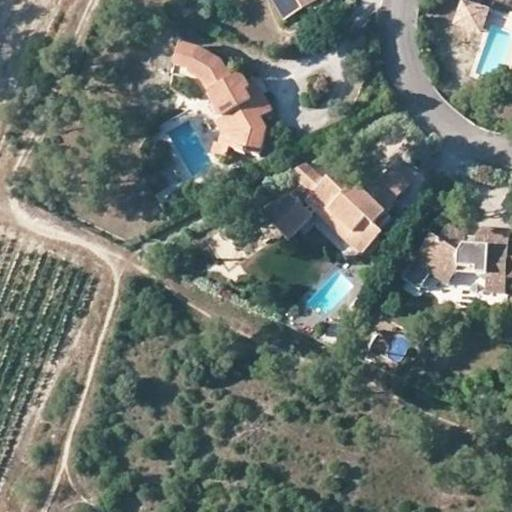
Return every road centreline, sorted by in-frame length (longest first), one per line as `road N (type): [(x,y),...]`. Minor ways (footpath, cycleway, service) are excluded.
road 1 (track): [(3,197),(97,0)]
road 2 (residential): [(406,0),(402,58),(428,117),(473,149),(511,156)]
